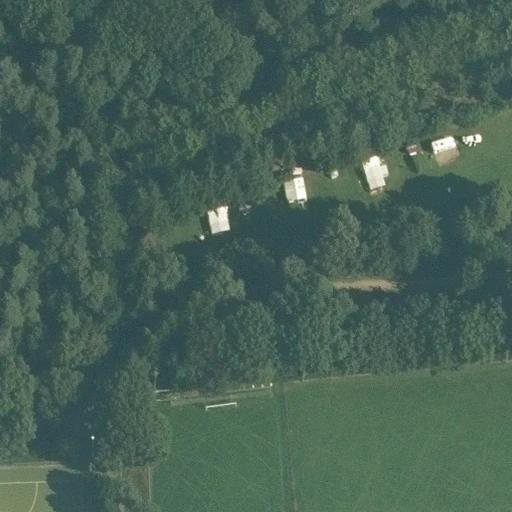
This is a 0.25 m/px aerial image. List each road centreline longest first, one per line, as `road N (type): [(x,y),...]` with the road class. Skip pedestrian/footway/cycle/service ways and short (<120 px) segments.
road 1 (track): [(102,393),(169,329),(252,287),(511,282)]
road 2 (track): [(89,188),(103,416),(0,427)]
road 3 (track): [(511,43),(265,123)]
road 4 (track): [(84,21),(136,63),(265,123)]
road 5 (track): [(83,0),(80,118),(89,188)]
road 6 (track): [(265,123),(89,188)]
road 7 (unknown): [(511,201),(469,184),(387,197)]
